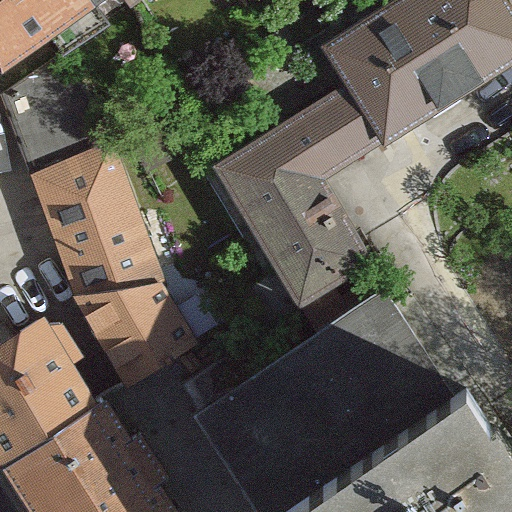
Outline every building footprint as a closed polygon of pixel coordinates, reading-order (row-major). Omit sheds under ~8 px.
[(0,0),(0,77),(108,1),(107,0),(0,0)] [(511,11),(505,0),(398,0),(317,50),(342,91),(380,153),(511,71),(511,11)] [(319,190),(380,153),(342,91),(209,172),(294,312),(366,268),(319,190)] [(112,142),(24,178),(75,301),(162,265),(112,142)] [(162,265),(75,301),(116,401),(203,365),(162,265)] [(0,453),(7,464),(99,404),(43,320),(0,348),(0,453)] [(7,464),(38,511),(169,511),(99,404),(7,464)] [(511,511),(511,497),(456,416),(316,511),(511,511)]
